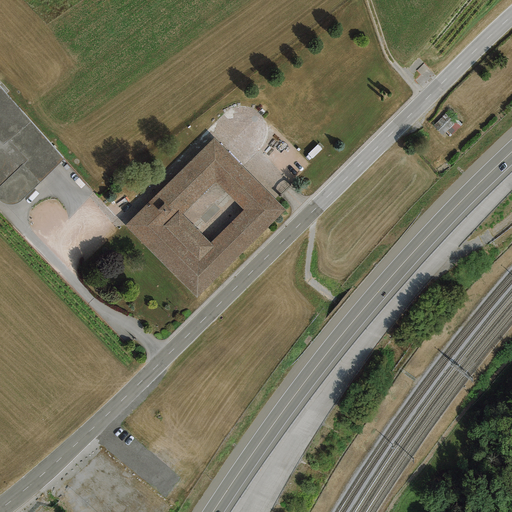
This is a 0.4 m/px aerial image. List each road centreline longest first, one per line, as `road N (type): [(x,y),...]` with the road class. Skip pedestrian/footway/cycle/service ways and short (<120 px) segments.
road 1 (secondary): [(511,16),(124,399),(0,507)]
road 2 (trunk): [(212,511),(330,348),(511,151)]
road 3 (unknown): [(166,357),(77,282),(70,264),(87,230),(115,206)]
road 4 (track): [(313,210),(308,280),(388,345),(399,375)]
road 5 (track): [(511,257),(399,375)]
road 6 (track): [(399,375),(324,511)]
